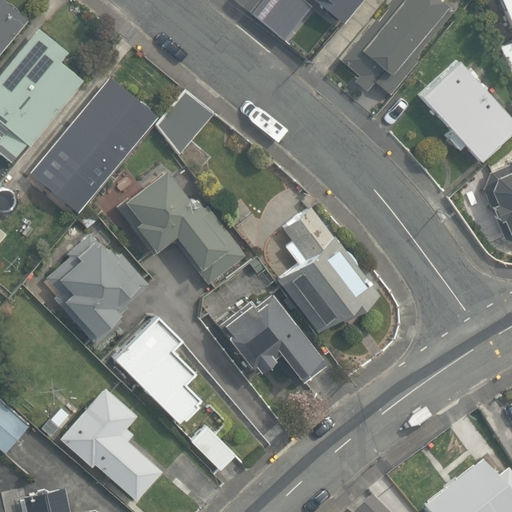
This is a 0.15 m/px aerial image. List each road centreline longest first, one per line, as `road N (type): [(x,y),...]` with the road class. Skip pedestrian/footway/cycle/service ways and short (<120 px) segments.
road 1 (residential): [(480,338),(383,203),(152,0)]
road 2 (residential): [(271,511),(382,410),(480,338)]
